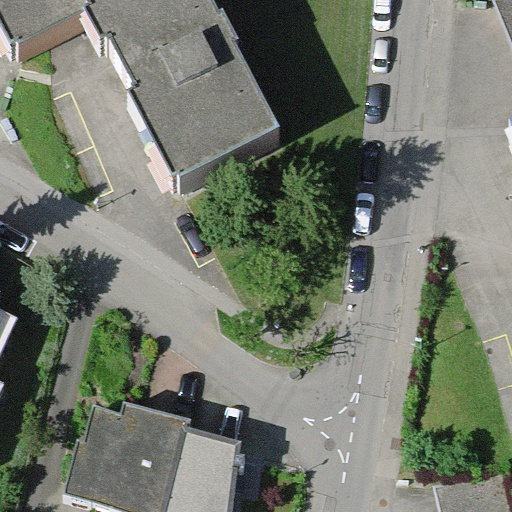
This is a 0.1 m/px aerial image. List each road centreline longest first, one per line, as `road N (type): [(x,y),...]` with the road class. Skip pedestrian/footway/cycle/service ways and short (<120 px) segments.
road 1 (residential): [(365,423),(0,201)]
road 2 (residential): [(365,423),(416,0)]
